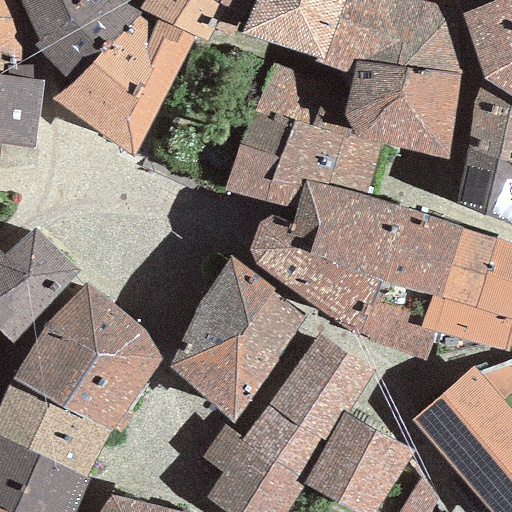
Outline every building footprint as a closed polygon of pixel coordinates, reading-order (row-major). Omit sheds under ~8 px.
[(17,14),(11,0),(0,0),(0,70),(9,73),(17,14)] [(21,0),(35,40),(71,81),(132,12),(120,0),(21,0)] [(144,0),(142,3),(160,16),(190,30),(201,35),(209,21),(232,33),(238,21),(249,0),(144,0)] [(249,0),(238,21),(355,64),(348,97),(340,130),(377,137),(440,148),(448,74),(444,14),(383,0),(249,0)] [(491,73),(511,88),(511,0),(482,0),(468,6),(491,73)] [(71,81),(62,92),(130,143),(190,30),(160,16),(152,27),(132,12),(71,81)] [(0,70),(0,133),(28,139),(35,80),(9,73),(0,70)] [(246,138),(283,150),(293,116),(340,130),(348,97),(269,70),(246,138)] [(511,88),(491,73),(475,145),(511,158),(511,88)] [(293,116),(283,150),(275,176),(302,184),(303,179),(359,196),(377,137),(340,130),(293,116)] [(296,204),(302,184),(275,176),(283,150),(246,138),(230,181),(296,204)] [(511,158),(475,145),(464,193),(511,217),(511,158)] [(377,266),(393,216),(308,190),(294,229),(267,224),(261,240),(265,254),(357,317),(421,343),(426,322),(365,298),(377,266)] [(452,234),(393,216),(377,266),(437,284),(452,234)] [(0,328),(9,338),(70,267),(34,229),(0,257),(0,328)] [(511,327),(511,251),(452,234),(437,284),(428,313),(509,338),(511,327)] [(297,313),(229,265),(175,360),(229,404),(297,313)] [(136,328),(86,288),(46,327),(18,376),(106,423),(151,355),(136,328)] [(0,328),(0,346),(9,338),(0,328)] [(365,372),(314,339),(250,438),(303,474),(362,511),(364,511),(403,453),(339,412),(365,372)] [(511,511),(511,423),(469,374),(417,418),(497,511),(511,511)] [(106,423),(18,376),(0,415),(0,439),(78,476),(106,423)] [(240,511),(277,511),(303,474),(250,438),(244,446),(223,432),(205,457),(227,472),(212,493),(240,511)] [(61,511),(78,476),(0,439),(0,504),(12,510),(11,511),(61,511)] [(101,511),(167,511),(112,499),(101,511)]
